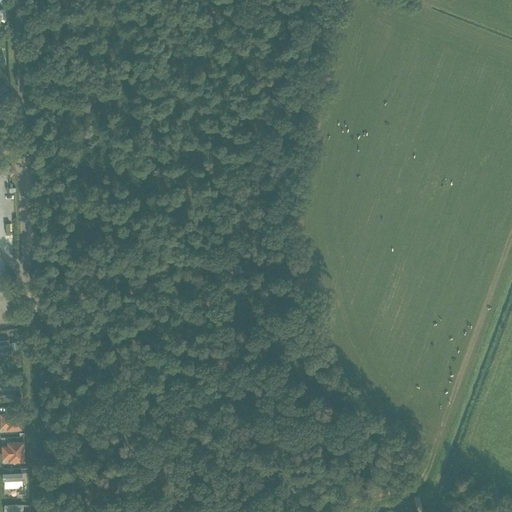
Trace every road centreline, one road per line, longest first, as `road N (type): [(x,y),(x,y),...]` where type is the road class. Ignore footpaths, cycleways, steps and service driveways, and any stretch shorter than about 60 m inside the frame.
road 1 (unclassified): [(326,511),(240,461),(32,288),(23,271),(14,0)]
road 2 (track): [(32,288),(25,305),(35,511)]
